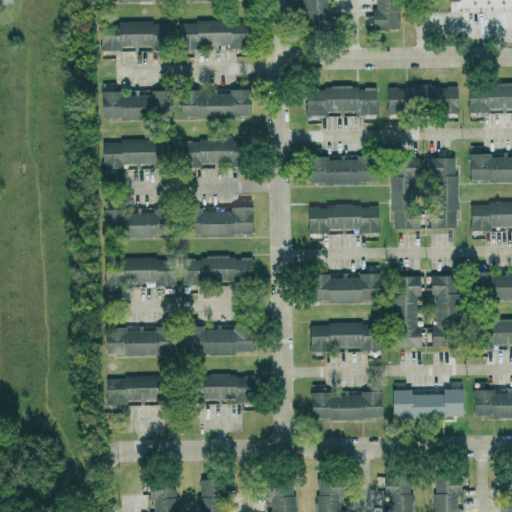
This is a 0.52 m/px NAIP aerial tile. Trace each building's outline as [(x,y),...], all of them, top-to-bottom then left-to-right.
[(329,0),(301,0),(301,28),(329,28),(329,0)] [(394,28),(394,0),(369,0),(369,28),(394,28)] [(176,20),(176,46),(244,46),(244,20),(176,20)] [(465,112),(488,112),(488,108),(511,107),(511,82),(465,84),(465,112)] [(384,86),(384,111),(455,110),(454,84),(384,86)] [(177,90),(177,116),(247,116),(247,88),(223,88),(223,90),(177,90)] [(98,91),(99,118),(169,116),(168,97),(161,98),(160,89),(148,90),(149,93),(138,94),(138,90),(98,91)] [(233,137),(178,136),(178,166),(199,167),(199,162),(232,162),(233,137)] [(99,142),(100,168),(120,167),(120,164),(157,162),(156,158),(170,157),(170,141),(162,142),(161,139),(99,142)] [(466,153),(467,181),(511,179),(511,152),(502,153),(502,156),(487,156),(487,152),(466,153)] [(304,156),(305,184),(373,181),(372,154),(337,155),(337,158),(326,159),(325,155),(304,156)] [(454,227),(454,156),(427,156),(427,227),(454,227)] [(416,228),(416,157),(389,157),(389,228),(416,228)] [(468,229),(488,229),(488,226),(511,225),(511,201),(468,202),(468,229)] [(375,231),(376,205),(305,204),(305,232),(326,232),(326,227),(356,227),(356,231),(375,231)] [(248,235),(249,209),(204,208),(204,207),(182,207),(181,233),(248,235)] [(171,285),(170,256),(101,259),(101,284),(150,282),(150,285),(171,285)] [(249,281),(249,256),(179,256),(179,281),(249,281)] [(309,300),(375,301),(375,273),(354,273),(309,272),(309,300)] [(417,337),(415,275),(391,275),(392,328),(400,327),(400,338),(417,337)] [(429,346),(452,346),(452,331),(456,331),(456,275),(427,275),(427,295),(433,295),(433,308),(429,308),(429,346)] [(490,344),(511,344),(511,318),(479,319),(479,347),(490,347),(490,344)] [(378,349),(378,330),(374,330),(374,322),(307,322),(307,349),(378,349)] [(181,325),(181,353),(249,352),(249,324),(214,324),(214,328),(201,328),(201,325),(181,325)] [(173,353),(173,329),(140,329),(140,326),(102,326),(102,354),(173,353)] [(246,403),(247,375),(192,373),(191,402),(246,403)] [(103,403),(144,401),(143,382),(142,382),(141,376),(102,378),(103,403)] [(511,415),(511,387),(471,388),(471,417),(511,415)] [(388,389),(389,417),(459,416),(459,388),(439,388),(439,393),(408,393),(408,389),(388,389)] [(307,393),(307,418),(378,419),(378,390),(342,390),(342,393),(307,393)] [(511,511),(511,473),(498,473),(498,492),(504,492),(504,507),(500,507),(499,511),(511,511)] [(458,474),(431,474),(431,511),(457,511),(458,511),(459,511),(458,474)] [(222,511),(215,511),(215,497),(218,497),(218,478),(197,478),(197,511),(222,511)] [(314,511),(344,511),(345,511),(339,511),(338,478),(313,479),(314,511)] [(292,511),(292,479),(263,479),(263,498),(269,498),(269,511),(268,511),(292,511)] [(146,511),(173,511),(174,482),(147,481),(146,511)]
